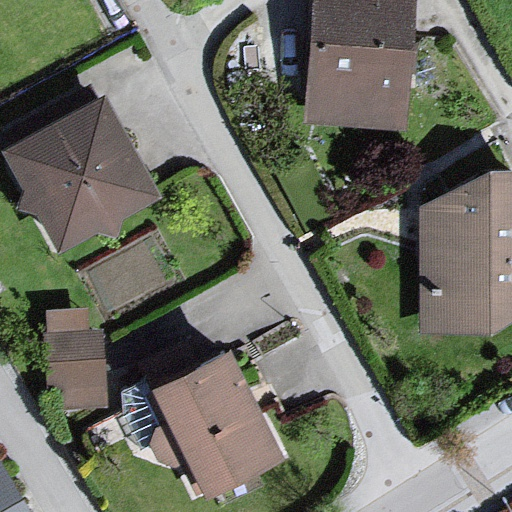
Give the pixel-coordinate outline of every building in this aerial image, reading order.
[(307,0),(301,116),(403,122),(409,0),(307,0)] [(98,84),(0,137),(0,150),(52,246),(156,190),(98,84)] [(511,158),(483,158),(413,202),(419,328),(486,324),(511,309),(511,158)] [(51,328),(88,325),(85,301),(48,304),(51,328)] [(105,404),(98,324),(88,325),(51,328),(41,329),(48,409),(105,404)] [(222,339),(144,378),(200,488),(277,449),(222,339)] [(33,511),(0,457),(0,511),(33,511)]
